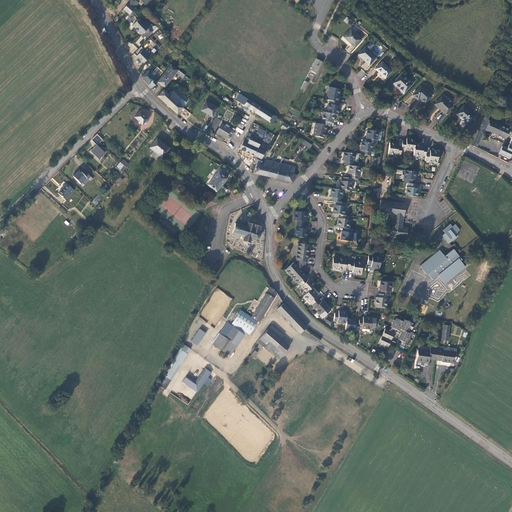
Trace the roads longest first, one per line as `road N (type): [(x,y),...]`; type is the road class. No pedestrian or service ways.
road 1 (tertiary): [(511,464),(309,321),(273,273),(267,219)]
road 2 (track): [(227,369),(270,316),(301,343),(308,337),(381,383),(387,373)]
road 3 (unclassified): [(138,86),(0,220)]
road 4 (tertiary): [(255,192),(234,161),(138,86)]
road 5 (residential): [(299,182),(320,215),(320,273),(336,288),(362,291)]
road 6 (residential): [(325,4),(317,44),(350,78),(364,112)]
